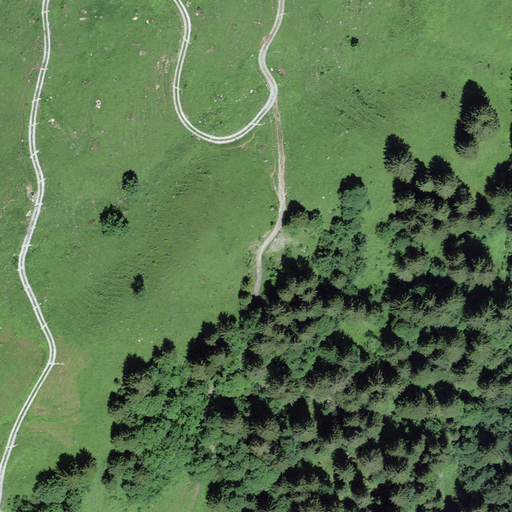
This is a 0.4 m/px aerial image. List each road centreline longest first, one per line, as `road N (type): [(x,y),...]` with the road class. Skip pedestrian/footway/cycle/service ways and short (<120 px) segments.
road 1 (track): [(46,0),(52,50),(30,148),(44,199),(15,264),(52,336),(52,369),(29,400),(0,496)]
road 2 (track): [(282,0),(277,31),(259,60),(275,92),(252,126),(226,141),(183,119),(174,88),(190,36),(179,0)]
road 3 (track): [(275,92),(282,205),(258,257),(254,300)]
